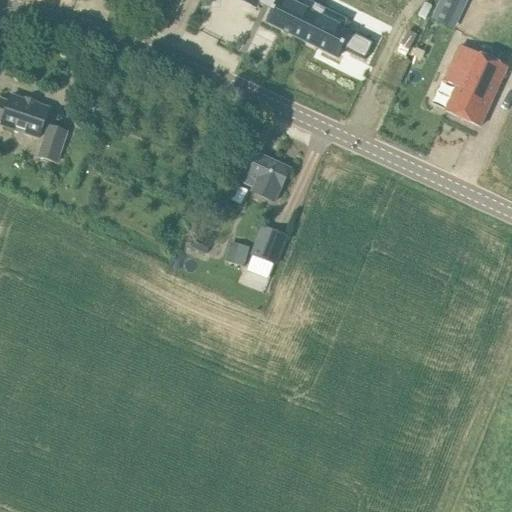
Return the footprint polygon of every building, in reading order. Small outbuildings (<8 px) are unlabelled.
[(299,0),(239,0),(257,8),(259,4),(273,11),(266,25),(303,42),(320,5),(310,0),(302,0),(302,1),(299,0)] [(453,10),(461,13),(467,0),(440,0),(431,20),(446,26),(453,10)] [(320,5),(303,42),(339,59),(344,49),(367,60),(375,42),(345,27),(349,19),(320,5)] [(459,88),(447,113),(480,129),(508,68),(461,47),(445,82),(459,88)] [(0,121),(3,123),(2,126),(40,138),(49,110),(35,105),(36,103),(26,99),(26,102),(11,97),(9,104),(0,100),(0,121)] [(85,110),(93,113),(97,104),(88,101),(85,110)] [(56,163),(67,133),(50,127),(39,158),(56,163)] [(275,203),(289,170),(245,149),(236,169),(240,171),(236,180),(255,189),(253,193),(275,203)] [(264,263),(258,281),(268,285),(276,266),(288,237),(262,226),(250,257),(264,263)] [(225,263),(244,268),(249,248),(231,243),(225,263)]
